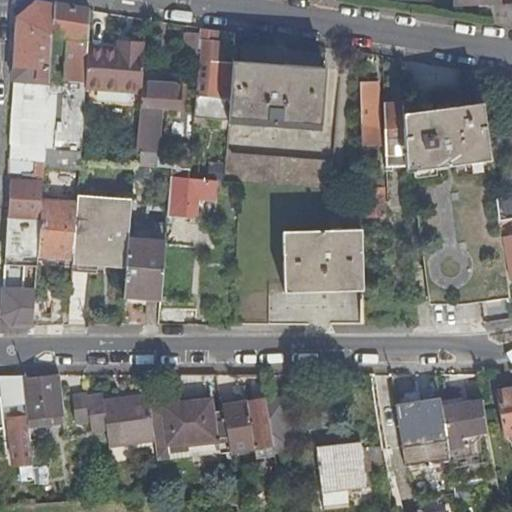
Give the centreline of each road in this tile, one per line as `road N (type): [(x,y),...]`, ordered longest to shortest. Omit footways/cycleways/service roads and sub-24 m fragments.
road 1 (residential): [(511,351),(151,348),(0,356)]
road 2 (residential): [(190,0),(511,51)]
